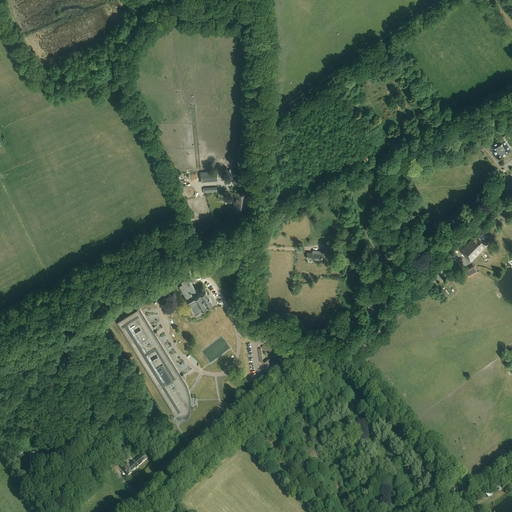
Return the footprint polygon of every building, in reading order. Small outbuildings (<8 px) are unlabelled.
[(499,157),(511,149),(503,137),(491,145),(499,157)] [(200,172),(201,182),(217,181),(216,171),(200,172)] [(247,208),(247,193),(234,192),(233,214),(243,214),(243,208),(247,208)] [(487,226),(501,214),(498,211),(484,223),(487,226)] [(481,230),(480,231),(462,249),(473,259),(489,244),(485,240),(488,237),(484,233),(484,231),(482,229),(481,230)] [(337,254),(338,245),(326,245),(326,253),(337,254)] [(323,260),(323,251),(313,251),(313,253),(308,252),(307,258),(323,260)] [(202,309),(212,303),(210,298),(208,295),(205,290),(197,295),(195,291),(196,291),(188,277),(177,283),(179,285),(178,285),(185,297),(186,297),(188,300),(195,313),(202,309)] [(371,302),(375,306),(381,299),(377,295),(373,300),(371,298),(369,301),(371,302)] [(161,392),(163,396),(168,404),(175,415),(183,414),(184,414),(185,413),(186,413),(187,412),(188,411),(188,410),(188,409),(189,405),(189,400),(188,396),(188,393),(187,389),(185,385),(183,382),(181,378),(173,365),(161,345),(150,328),(137,308),(117,321),(124,332),(132,344),(139,357),(146,368),(153,380),(161,392)] [(265,364),(276,355),(274,353),(263,362),(265,364)] [(42,464),(43,454),(30,453),(30,463),(42,464)] [(128,476),(149,457),(145,453),(129,466),(126,463),(124,465),(123,464),(120,466),(128,476)]
